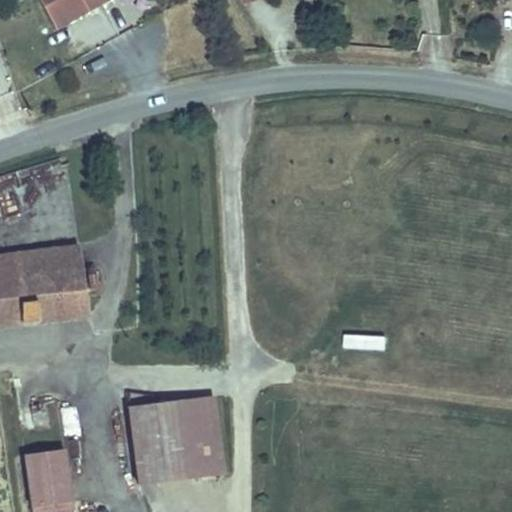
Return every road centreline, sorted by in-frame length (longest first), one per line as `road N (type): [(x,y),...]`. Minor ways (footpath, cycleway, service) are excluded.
road 1 (residential): [(511,95),(390,74),(279,76),(129,107),(0,148)]
road 2 (unknown): [(95,394),(124,235),(129,107)]
